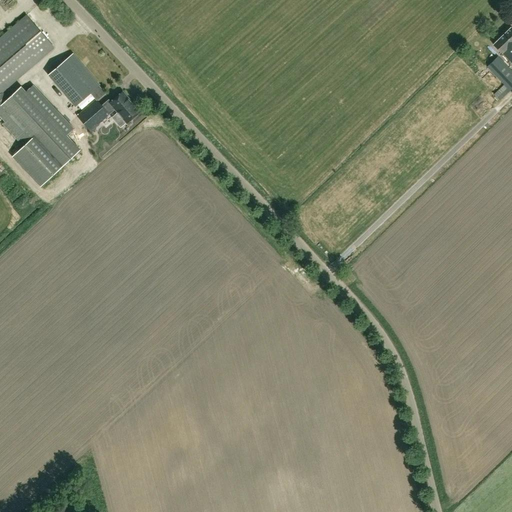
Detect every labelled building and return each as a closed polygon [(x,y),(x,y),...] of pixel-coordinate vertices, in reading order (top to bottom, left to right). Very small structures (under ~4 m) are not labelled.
[(0,37),(0,93),(1,93),(54,47),(26,15),(0,37)] [(502,52),(511,63),(511,29),(511,28),(493,45),(501,53),(502,52)] [(48,75),(75,106),(100,84),(73,53),(48,75)] [(487,67),(504,84),(493,94),(499,101),(510,91),(511,89),(511,71),(498,57),(487,67)] [(20,87),(7,99),(1,93),(0,93),(0,115),(5,121),(2,123),(24,146),(12,157),(40,186),(79,150),(20,87)] [(108,100),(101,106),(109,114),(115,109),(126,123),(139,112),(136,109),(137,108),(133,103),(132,104),(122,92),(110,102),(108,100)] [(94,98),(75,114),(90,131),(109,114),(101,106),(94,98)]
